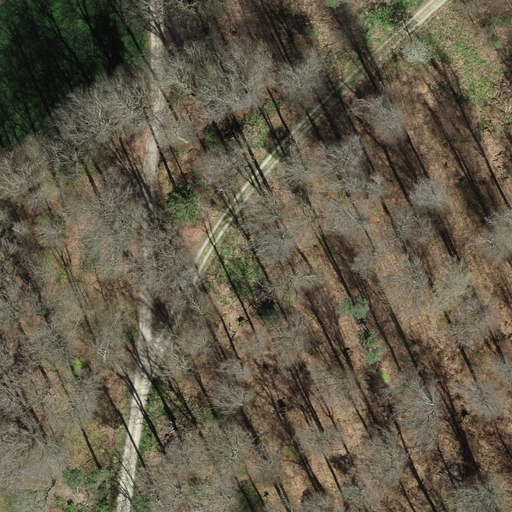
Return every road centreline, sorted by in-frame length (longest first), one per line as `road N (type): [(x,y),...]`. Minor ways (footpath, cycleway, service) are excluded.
road 1 (track): [(158,0),(146,361),(123,511)]
road 2 (track): [(146,361),(192,273),(270,164),(438,0)]
